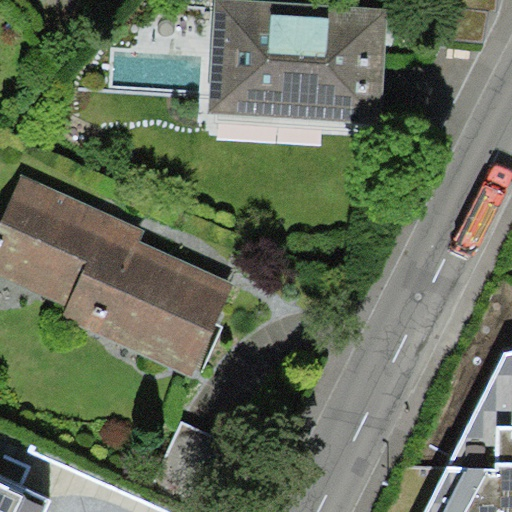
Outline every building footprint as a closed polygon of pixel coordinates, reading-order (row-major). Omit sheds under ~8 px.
[(443,0),(443,6),(487,11),(494,11),(494,0),(443,0)] [(378,15),(200,5),(193,118),(371,128),(378,15)] [(487,11),(443,6),(440,36),(484,41),(487,11)] [(137,236),(13,179),(0,207),(0,277),(62,304),(54,321),(186,380),(231,288),(134,244),(137,236)] [(511,511),(511,316),(418,511),(511,511)] [(235,444),(182,419),(150,485),(203,510),(235,444)] [(59,511),(65,497),(0,469),(0,511),(59,511)]
